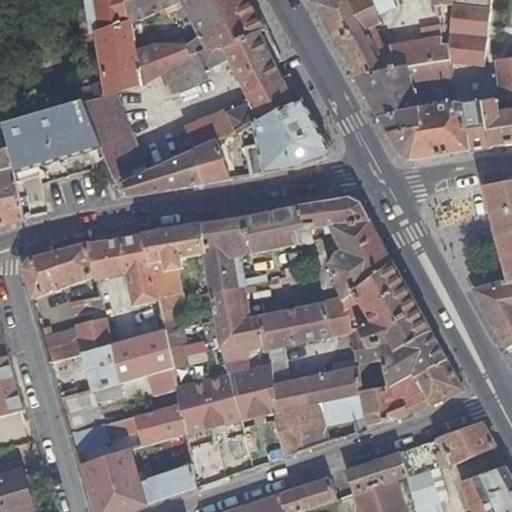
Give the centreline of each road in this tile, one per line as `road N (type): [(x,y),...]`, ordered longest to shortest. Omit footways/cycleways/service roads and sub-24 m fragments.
road 1 (tertiary): [(5,251),(148,214),(380,183)]
road 2 (residential): [(181,511),(502,402)]
road 3 (residential): [(5,251),(74,511)]
road 4 (primary): [(380,183),(502,402)]
road 5 (primary): [(281,1),(380,183)]
road 6 (tertiary): [(380,183),(511,164)]
